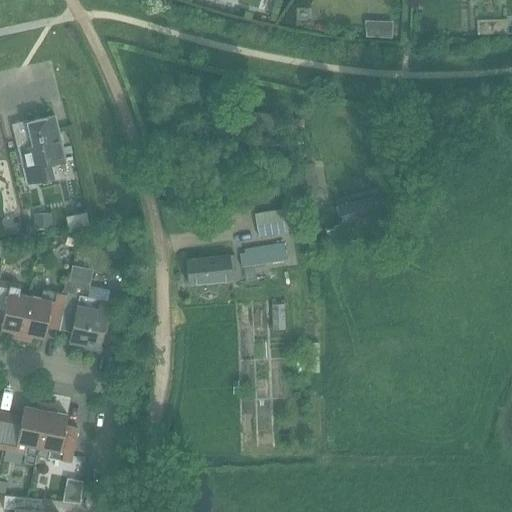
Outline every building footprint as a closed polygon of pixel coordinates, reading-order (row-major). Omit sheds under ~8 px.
[(19,149),(27,184),(55,178),(51,164),(65,161),(55,116),(27,122),(33,146),(19,149)] [(53,224),(68,218),(62,202),(47,207),(53,224)] [(255,215),(258,237),(310,229),(308,221),(300,223),(298,208),(255,215)] [(239,254),(242,268),(286,262),(284,244),(244,249),(244,253),(239,254)] [(235,256),(206,258),(186,260),(187,283),(236,279),(235,256)] [(15,338),(21,340),(30,296),(19,294),(20,286),(0,281),(0,317),(3,318),(1,329),(13,331),(15,334),(15,338)] [(66,295),(63,315),(74,318),(70,342),(85,345),(85,347),(96,349),(97,348),(99,348),(102,333),(107,334),(109,321),(105,320),(107,311),(106,311),(108,301),(110,290),(89,286),(82,285),(69,282),(66,295)] [(58,340),(63,315),(66,295),(43,290),(41,298),(30,296),(21,340),(27,341),(28,337),(31,335),(44,338),(46,327),(59,330),(57,340),(58,340)] [(0,448),(3,449),(10,414),(0,411),(0,402),(0,401),(0,448)] [(22,416),(10,414),(3,449),(26,453),(27,445),(38,447),(39,447),(47,404),(41,403),(40,407),(37,409),(24,406),(22,416)] [(53,405),(47,404),(39,447),(38,447),(37,455),(71,462),(78,428),(65,425),(67,415),(55,412),(53,409),(53,405)] [(66,479),(62,501),(80,503),(82,481),(66,479)] [(15,510),(14,511),(46,511),(40,511),(42,499),(5,496),(3,508),(15,510)]
